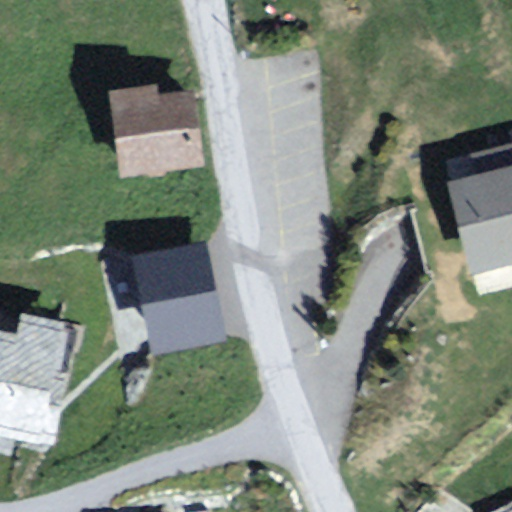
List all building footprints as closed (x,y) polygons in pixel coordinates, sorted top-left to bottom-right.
[(153,89),(113,95),(123,172),(201,162),(192,93),(154,98),(153,89)] [(511,143),(443,160),(471,276),(511,265),(511,143)] [(215,246),(133,258),(149,358),(230,346),(215,246)] [(64,354),(0,341),(0,437),(45,447),(64,354)] [(511,511),(511,493),(475,511),(511,511)]
